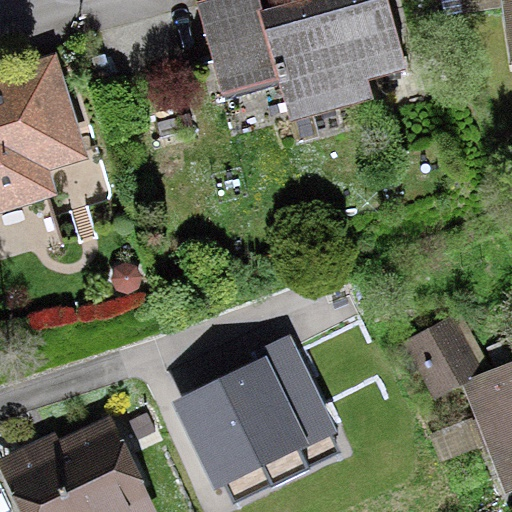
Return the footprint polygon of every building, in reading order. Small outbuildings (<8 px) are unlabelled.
[(222,0),(198,7),(214,63),(270,47),(290,120),(372,97),(367,79),(406,68),(386,0),(315,0),(263,15),(258,0),(222,0)] [(0,204),(46,190),(38,165),(77,153),(52,73),(0,88),(0,204)] [(255,322),(268,358),(325,339),(317,314),(306,318),(301,306),(255,322)] [(423,364),(438,390),(474,370),(449,324),(400,351),(411,371),(423,364)] [(186,405),(220,478),(295,442),(260,370),(186,405)] [(511,380),(483,392),(511,467),(511,380)] [(11,473),(29,511),(148,511),(107,427),(11,473)]
